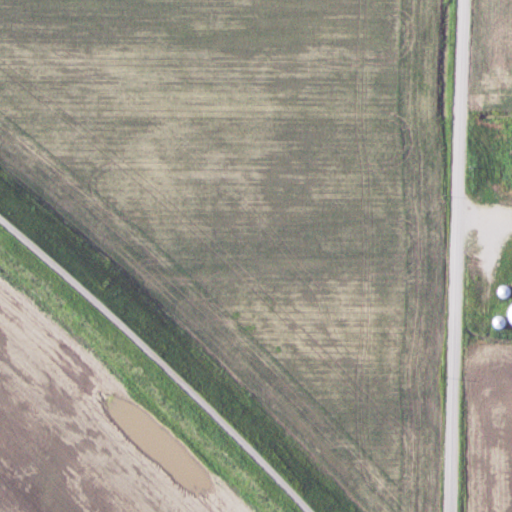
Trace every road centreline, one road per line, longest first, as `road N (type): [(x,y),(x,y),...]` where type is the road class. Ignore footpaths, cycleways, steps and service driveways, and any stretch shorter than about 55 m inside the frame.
road 1 (residential): [(448,511),(460,0)]
road 2 (residential): [(311,511),(0,222)]
